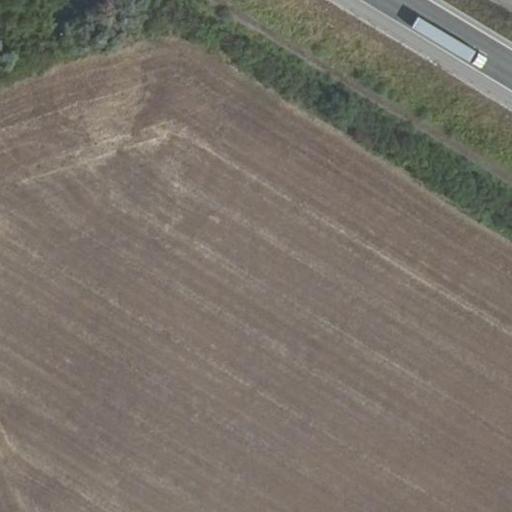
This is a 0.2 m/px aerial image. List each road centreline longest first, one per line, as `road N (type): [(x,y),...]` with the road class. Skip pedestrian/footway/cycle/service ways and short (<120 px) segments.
road 1 (track): [(208,0),(511,181)]
road 2 (trunk): [(402,0),(511,66)]
